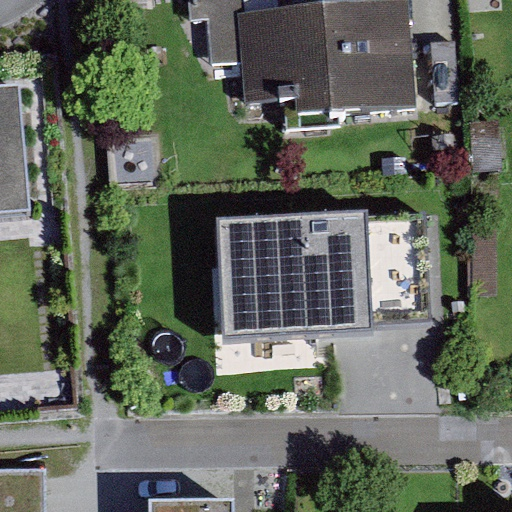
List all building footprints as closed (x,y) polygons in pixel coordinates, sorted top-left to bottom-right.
[(480,112),(477,61),(429,63),(427,4),(264,12),(270,122),(480,112)] [(39,103),(0,104),(0,234),(44,233),(39,103)] [(432,326),(426,214),(220,226),(226,338),(388,329),(432,326)] [(42,511),(42,504),(41,469),(0,469),(0,511),(42,511)] [(233,511),(233,501),(150,504),(150,511),(233,511)]
